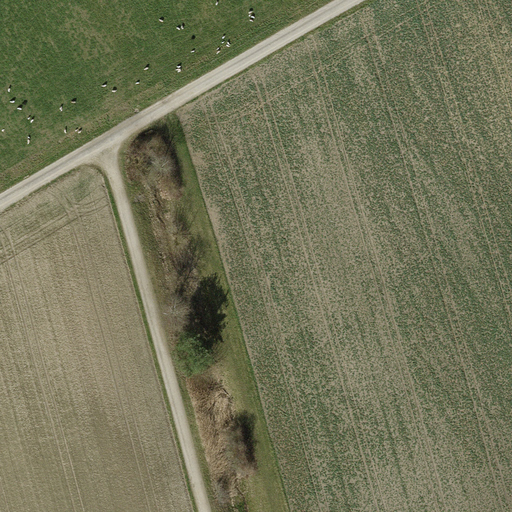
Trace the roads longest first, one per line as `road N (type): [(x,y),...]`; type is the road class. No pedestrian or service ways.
road 1 (track): [(0,205),(347,0)]
road 2 (track): [(100,145),(197,511)]
